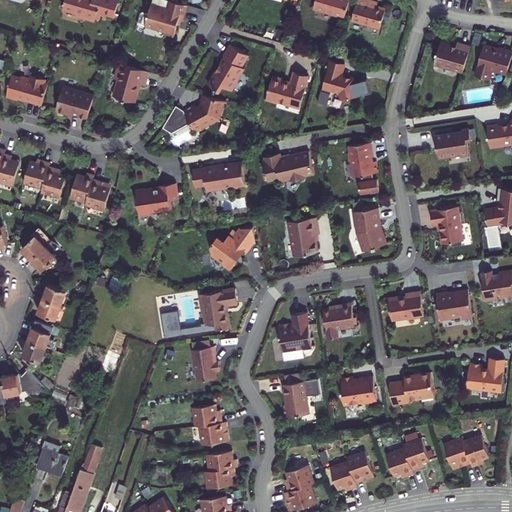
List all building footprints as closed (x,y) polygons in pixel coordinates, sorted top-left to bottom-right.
[(61,0),(60,5),(74,9),(73,11),(82,14),(83,16),(89,17),(92,15),(96,16),(99,8),(102,9),(102,11),(110,14),(114,0),(61,0)] [(185,2),(178,0),(167,0),(166,5),(150,1),(143,23),(163,29),(162,32),(172,34),(174,25),(173,23),(175,22),(177,15),(181,16),(185,2)] [(343,15),(347,0),(313,0),(311,7),(335,14),(336,13),(343,15)] [(370,0),(354,0),(350,17),(377,25),(383,6),(375,3),(370,2),(370,0)] [(461,70),(468,43),(455,39),(454,45),(438,40),(436,49),(434,50),(434,52),(434,54),(432,62),(461,70)] [(213,68),(205,81),(216,88),(220,82),(229,87),(235,77),(234,76),(240,64),(239,63),(245,52),(227,41),(221,53),(221,55),(218,59),(219,63),(216,64),(216,68),(213,68)] [(504,72),(511,50),(498,46),(496,48),(492,47),(491,45),(482,42),(473,74),(487,78),(490,68),(504,72)] [(344,61),(331,57),(319,99),(327,101),(330,87),(339,89),(341,97),(361,92),(359,81),(355,83),(353,76),(341,72),(344,61)] [(145,67),(119,60),(118,64),(114,63),(111,75),(115,75),(110,92),(132,98),(137,80),(141,82),(145,67)] [(306,69),(292,65),(289,76),(281,74),(281,72),(272,69),(265,94),(276,97),(276,95),(298,102),(305,81),(303,79),(306,69)] [(23,98),(39,103),(46,80),(43,79),(40,75),(32,73),(29,76),(21,74),(19,76),(8,73),(4,84),(6,87),(4,94),(15,98),(16,94),(23,96),(23,98)] [(85,115),(92,92),(61,83),(54,106),(56,109),(62,111),(64,109),(85,115)] [(217,114),(221,97),(200,91),(197,100),(199,103),(194,105),(192,103),(181,109),(182,111),(176,115),(176,116),(166,122),(163,120),(159,126),(169,132),(188,121),(193,128),(217,114)] [(493,92),(489,103),(496,102),(498,93),(493,92)] [(176,115),(182,111),(181,109),(173,104),(163,120),(166,122),(176,116),(176,115)] [(487,139),(488,146),(502,145),(501,143),(511,142),(511,144),(511,115),(508,122),(497,123),(497,122),(485,124),(487,134),(486,134),(487,139)] [(460,128),(433,132),(436,153),(458,151),(458,153),(467,151),(465,137),(469,137),(467,125),(460,126),(460,128)] [(367,140),(344,143),(345,149),(344,151),(345,159),(347,161),(349,174),(358,173),(360,174),(361,172),(371,171),(373,171),(372,159),(368,160),(367,155),(369,154),(367,140)] [(0,178),(10,182),(16,162),(7,159),(9,154),(10,151),(2,149),(3,146),(0,144),(0,178)] [(261,152),(259,156),(260,166),(262,176),(274,174),(274,175),(276,176),(277,177),(286,176),(287,177),(289,179),(291,180),(294,179),(296,178),(298,175),(298,174),(309,172),(306,149),(287,152),(285,154),(285,155),(277,156),(276,149),(261,152)] [(35,159),(29,157),(22,179),(40,184),(39,188),(57,194),(63,172),(57,170),(53,169),(54,164),(47,162),(48,158),(41,156),(39,160),(35,159)] [(202,167),(190,169),(193,184),(203,182),(204,187),(217,185),(217,186),(225,185),(227,187),(232,186),(235,182),(235,183),(243,182),(239,161),(215,164),(215,163),(213,162),(202,164),(202,167)] [(84,199),(83,201),(101,207),(108,184),(97,181),(98,177),(91,175),(92,171),(85,169),(84,172),(83,176),(74,173),(68,194),(84,199)] [(358,173),(349,174),(351,190),(376,186),(374,176),(371,176),(371,171),(361,172),(360,174),(358,173)] [(144,183),(134,185),(138,210),(154,207),(154,206),(170,204),(169,195),(176,193),(174,178),(160,180),(154,183),(151,184),(147,188),(144,183)] [(509,189),(496,188),(495,202),(498,202),(498,205),(495,208),(493,209),(492,207),(485,208),(484,211),(486,225),(496,224),(496,223),(499,223),(508,222),(511,222),(511,186),(509,186),(509,189)] [(376,205),(351,209),(355,231),(362,249),(374,244),(374,245),(378,244),(377,243),(385,240),(380,228),(378,229),(376,225),(376,221),(378,218),(376,205)] [(455,205),(429,209),(431,224),(437,223),(440,243),(460,239),(458,227),(460,227),(457,212),(456,212),(455,205)] [(314,215),(286,219),(292,254),(315,250),(312,233),(317,232),(314,215)] [(208,244),(209,252),(221,261),(222,264),(228,268),(234,259),(233,254),(238,253),(242,249),(241,243),(249,242),(253,242),(250,225),(238,227),(231,237),(226,233),(221,239),(215,235),(208,244)] [(20,243),(30,254),(44,240),(33,229),(20,243)] [(55,251),(44,240),(30,254),(41,264),(55,251)] [(111,242),(106,241),(98,262),(96,270),(100,272),(111,242)] [(111,275),(128,281),(132,272),(115,266),(111,275)] [(489,268),(478,270),(483,299),(500,296),(500,293),(508,292),(511,288),(509,279),(511,279),(509,267),(496,269),(497,271),(490,272),(489,268)] [(45,281),(40,294),(59,300),(63,287),(45,281)] [(232,285),(196,291),(199,309),(201,311),(203,322),(213,320),(214,327),(227,325),(224,310),(223,310),(222,302),(235,300),(232,285)] [(440,290),(433,290),(437,316),(458,313),(461,315),(470,314),(465,285),(452,288),(451,290),(446,291),(446,290),(443,288),(441,290),(440,290)] [(386,295),(389,316),(404,314),(404,315),(416,313),(416,312),(421,311),(418,288),(403,290),(403,293),(398,294),(398,293),(386,295)] [(59,300),(40,294),(35,309),(54,315),(59,300)] [(340,301),(321,304),(325,334),(335,333),(334,324),(352,321),(351,313),(349,298),(340,300),(340,301)] [(312,307),(304,308),(306,320),(314,319),(312,307)] [(304,308),(292,309),(294,324),(292,324),(291,320),(276,322),(278,332),(277,332),(281,356),(302,353),(301,344),(309,343),(306,320),(304,308)] [(48,328),(31,322),(26,337),(43,343),(45,336),(48,328)] [(192,338),(193,345),(208,343),(207,335),(192,338)] [(38,357),(43,343),(26,337),(21,351),(38,357)] [(193,345),(190,345),(195,377),(215,374),(213,367),(218,367),(216,357),(214,358),(212,342),(208,343),(193,345)] [(479,362),(466,360),(464,385),(498,389),(502,356),(487,354),(485,366),(479,365),(479,362)] [(21,388),(25,391),(29,388),(32,390),(35,387),(38,390),(41,386),(45,389),(48,385),(25,364),(18,373),(15,371),(19,389),(21,388)] [(403,376),(387,378),(391,400),(407,398),(407,395),(432,391),(429,368),(402,372),(403,376)] [(19,389),(15,371),(1,374),(4,390),(9,389),(11,397),(12,400),(20,398),(19,389)] [(351,376),(351,372),(339,374),(341,387),(340,387),(342,401),(359,398),(362,400),(368,399),(369,396),(375,396),(374,393),(373,385),(371,372),(359,373),(358,374),(358,375),(351,376)] [(317,375),(281,380),(284,401),(281,401),(283,414),(302,411),(301,403),(304,403),(302,392),(319,389),(317,375)] [(214,400),(191,404),(194,423),(197,422),(221,419),(220,411),(216,412),(215,407),(214,400)] [(221,419),(197,422),(200,441),(223,438),(222,427),(226,426),(225,419),(221,419)] [(479,432),(461,438),(468,460),(470,464),(477,461),(476,458),(480,456),(486,454),(479,432)] [(401,440),(402,444),(409,466),(417,464),(416,460),(420,459),(426,456),(419,434),(401,440)] [(459,434),(441,440),(449,463),(460,459),(461,463),(468,460),(461,438),(459,434)] [(50,468),(61,472),(68,453),(56,449),(59,442),(46,437),(43,444),(45,445),(37,466),(50,470),(50,468)] [(402,444),(384,450),(391,473),(398,470),(402,469),(403,473),(411,470),(409,466),(402,444)] [(233,447),(207,450),(209,467),(234,464),(238,463),(237,456),(234,456),(233,447)] [(363,447),(344,453),(346,457),(353,479),(361,477),(359,473),(370,469),(363,447)] [(353,479),(346,457),(327,463),(335,485),(342,483),(346,482),(347,486),(355,483),(353,479)] [(98,464),(83,459),(72,492),(64,511),(72,511),(76,503),(82,505),(98,464)] [(310,480),(313,479),(307,460),(285,468),(287,474),(289,479),(285,480),(287,487),(310,480)] [(171,464),(153,461),(151,474),(169,477),(171,464)] [(209,467),(205,468),(207,485),(233,481),(232,472),(235,472),(234,464),(209,467)] [(114,493),(122,496),(126,483),(119,480),(114,493)] [(287,487),(284,489),(286,496),(290,495),(294,506),(316,498),(310,480),(287,487)] [(56,511),(64,511),(72,492),(65,489),(56,511)] [(164,492),(148,503),(154,511),(176,511),(177,511),(164,492)] [(227,492),(201,496),(203,511),(206,511),(207,511),(232,509),(231,501),(228,501),(227,492)] [(18,511),(24,497),(15,493),(7,511),(18,511)] [(146,499),(130,510),(131,511),(154,511),(148,503),(146,499)] [(72,511),(79,511),(82,505),(76,503),(72,511)]
